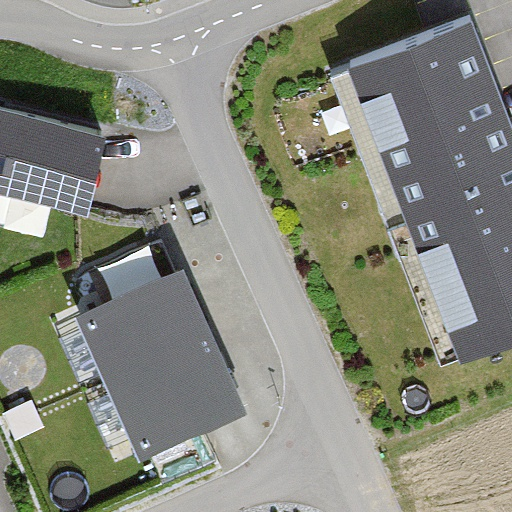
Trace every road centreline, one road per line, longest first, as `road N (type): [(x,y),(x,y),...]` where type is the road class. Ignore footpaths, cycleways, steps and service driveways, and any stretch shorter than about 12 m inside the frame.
road 1 (residential): [(173,39),(344,443)]
road 2 (residential): [(0,13),(65,24),(107,45),(143,48),(173,39)]
road 3 (residential): [(344,443),(197,511)]
